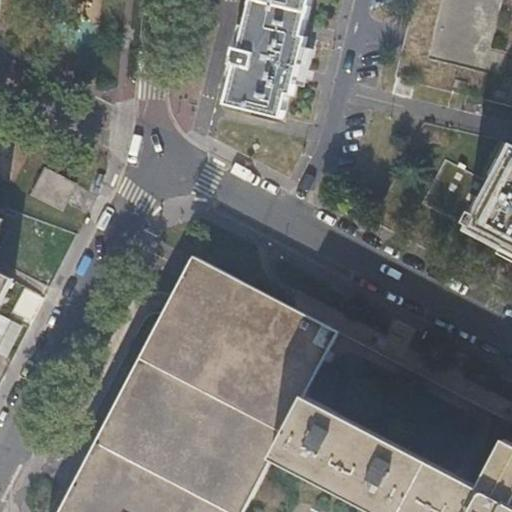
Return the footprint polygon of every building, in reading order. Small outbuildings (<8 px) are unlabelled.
[(252,0),(241,47),(236,46),(232,61),(237,63),(228,102),(284,117),(290,92),(295,94),(309,37),(304,36),(312,0),(252,0)] [(511,0),(415,0),(393,94),(406,97),(408,89),(413,90),(415,84),(511,107),(511,0)] [(511,151),(472,227),(506,245),(505,248),(511,251),(511,151)] [(75,184),(46,169),(33,194),(62,210),(75,184)] [(0,303),(12,280),(0,272),(0,221),(2,218),(0,216),(0,303)] [(511,511),(511,419),(196,254),(60,511),(511,511)] [(0,317),(0,352),(8,357),(23,329),(0,317)]
